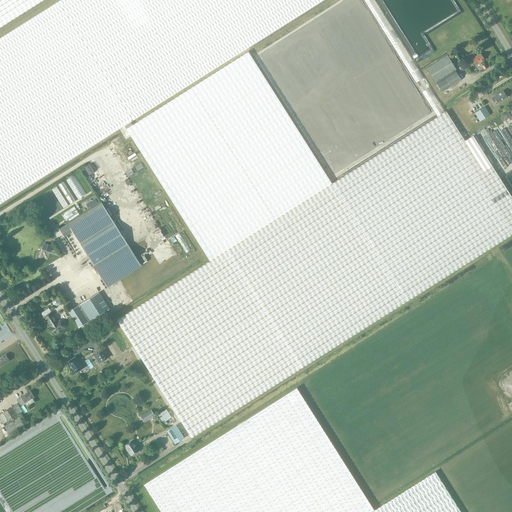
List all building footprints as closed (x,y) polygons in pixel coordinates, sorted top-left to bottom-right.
[(0,0),(0,27),(42,0),(0,0)] [(60,0),(0,38),(0,203),(323,0),(60,0)] [(331,184),(249,54),(247,51),(131,124),(130,122),(124,125),(127,131),(130,134),(210,261),(331,184)] [(479,54),(472,59),(476,65),(480,63),(484,70),(487,68),(482,61),(483,61),(479,54)] [(456,70),(452,64),(447,55),(433,64),(426,69),(436,83),(455,71),(456,70)] [(414,68),(409,70),(433,112),(438,109),(436,107),(439,105),(416,66),(413,67),(414,68)] [(455,71),(436,83),(442,92),(461,80),(455,71)] [(497,103),(506,97),(503,91),(493,97),(491,99),(493,102),(495,100),(497,103)] [(475,113),(480,121),(489,115),(484,107),(475,113)] [(210,261),(116,320),(191,437),(511,233),(511,199),(472,136),(464,142),(445,112),(331,184),(210,261)] [(113,216),(110,217),(110,216),(112,215),(108,208),(106,210),(101,203),(59,229),(64,237),(72,232),(94,266),(93,267),(98,274),(99,274),(107,287),(141,266),(131,249),(123,237),(125,236),(122,230),(119,232),(113,222),(116,221),(113,216)] [(61,215),(66,223),(79,215),(74,207),(61,215)] [(62,251),(64,250),(56,239),(54,240),(62,251)] [(511,511),(511,256),(371,346),(476,511),(511,511)] [(99,293),(68,312),(78,328),(109,309),(99,293)] [(61,319),(59,321),(57,322),(51,312),(44,317),(50,326),(48,328),(52,335),(54,334),(56,334),(59,332),(59,330),(65,327),(66,325),(62,320),(61,319)] [(104,349),(93,355),(98,364),(109,357),(104,349)] [(0,366),(10,361),(6,355),(0,358),(0,366)] [(74,357),(67,362),(75,374),(82,369),(74,357)] [(460,511),(435,472),(374,510),(296,387),(144,484),(161,511),(460,511)] [(20,405),(34,397),(30,391),(17,399),(20,405)] [(0,419),(3,424),(17,415),(12,407),(0,414),(0,419)] [(163,422),(171,416),(166,408),(157,413),(163,422)] [(144,422),(154,415),(151,410),(140,417),(144,422)] [(10,435),(25,426),(19,417),(4,426),(10,435)] [(176,425),(167,431),(175,443),(184,438),(176,425)] [(124,445),(131,456),(139,451),(132,440),(124,445)]
